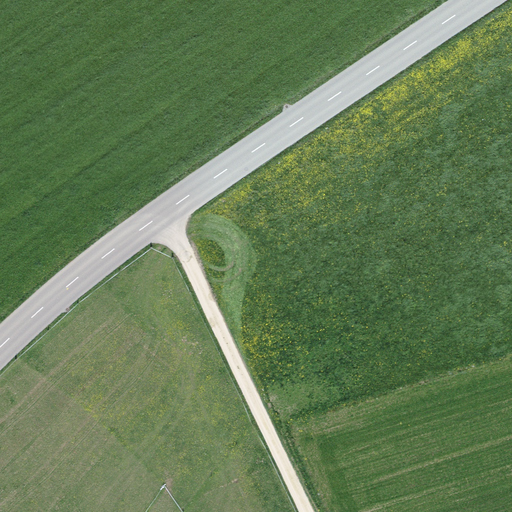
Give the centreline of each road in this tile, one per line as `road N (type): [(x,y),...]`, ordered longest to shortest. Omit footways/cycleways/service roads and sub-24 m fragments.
road 1 (secondary): [(0,346),(115,246),(477,0)]
road 2 (track): [(304,511),(191,265),(152,220)]
